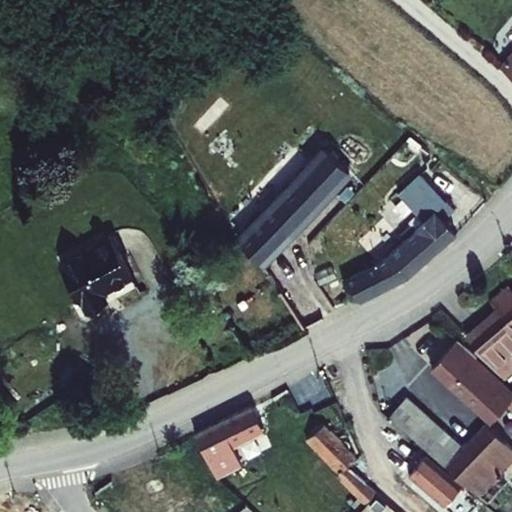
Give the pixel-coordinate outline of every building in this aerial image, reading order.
[(395,143),(363,173),(412,222),(363,263),(365,265),(363,268),(350,273),(353,276),(347,280),(360,304),(415,276),(463,234),(433,202),(444,193),(395,143)] [(284,204),(246,243),(268,264),(355,174),(334,154),(297,191),(285,179),(272,192),(284,204)] [(113,239),(64,266),(89,313),(109,303),(105,294),(134,279),(113,239)] [(329,250),(316,257),(325,276),(338,269),(329,250)] [(497,305),(489,314),(507,334),(511,329),(511,291),(509,294),(504,288),(491,299),(497,305)] [(489,314),(466,335),(494,362),(511,344),(511,329),(507,334),(489,314)] [(457,336),(432,364),(449,380),(473,355),(476,352),(457,336)] [(386,352),(373,350),(367,386),(380,388),(386,352)] [(487,367),(473,355),(449,380),(491,417),(500,421),(505,415),(498,410),(511,395),(511,387),(498,376),(492,383),(481,374),(487,367)] [(406,392),(390,410),(407,426),(423,408),(406,392)] [(260,404),(202,432),(224,478),(249,466),(240,447),(273,431),(260,404)] [(465,445),(423,408),(407,426),(446,461),(450,458),(486,490),(511,461),(511,443),(487,421),(465,445)] [(323,420),(306,437),(345,475),(342,478),(366,501),(379,488),(369,479),(352,462),(349,459),(356,452),(323,420)] [(427,453),(411,471),(447,501),(454,492),(462,499),(470,490),(427,453)]
